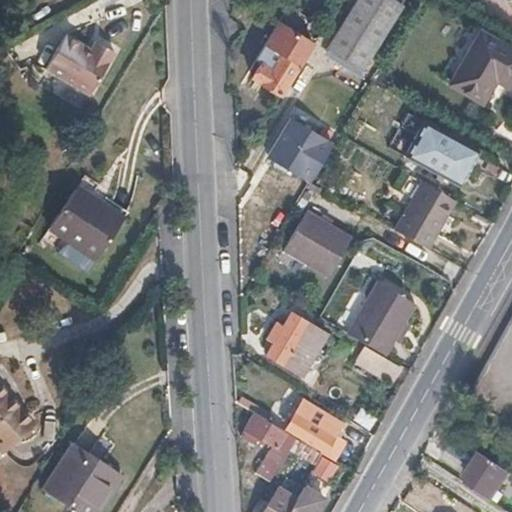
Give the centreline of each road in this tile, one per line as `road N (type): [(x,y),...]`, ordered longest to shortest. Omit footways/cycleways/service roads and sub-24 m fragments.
road 1 (residential): [(192,0),(221,511)]
road 2 (residential): [(511,236),(358,511)]
